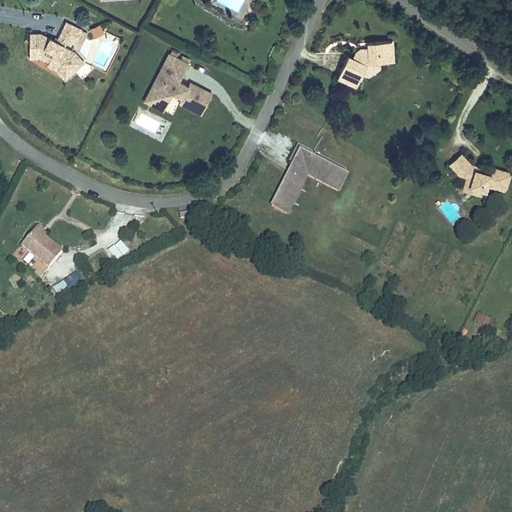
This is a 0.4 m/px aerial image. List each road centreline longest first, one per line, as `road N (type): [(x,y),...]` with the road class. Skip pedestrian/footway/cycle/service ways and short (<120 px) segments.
road 1 (residential): [(0,124),(30,152),(100,188),(182,197),(228,173),(295,47)]
road 2 (residential): [(511,77),(402,0)]
